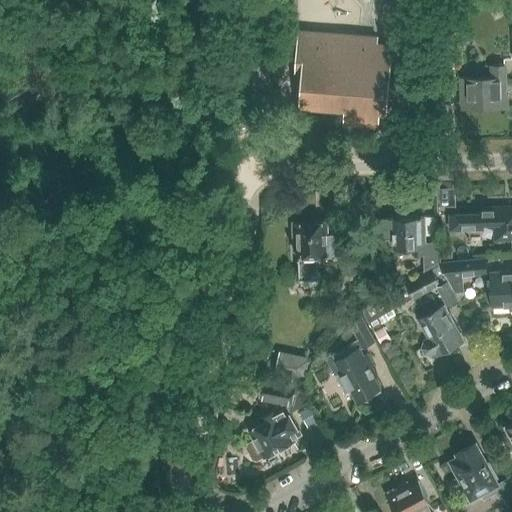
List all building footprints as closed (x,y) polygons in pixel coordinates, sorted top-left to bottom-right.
[(343,110),(342,125),(378,127),(379,113),(400,114),(402,85),(388,84),(391,43),(377,42),(378,34),(299,29),(296,75),(303,75),(300,106),(343,110)] [(454,66),(454,30),(441,30),(441,66),(454,66)] [(490,78),(462,78),(462,109),(472,108),(475,111),(486,111),(488,108),(507,108),(506,65),(489,66),(490,78)] [(493,224),(494,240),(511,239),(511,206),(482,207),(482,213),(450,214),(450,230),(482,229),(482,225),(493,224)] [(424,252),(424,275),(433,270),(442,284),(448,281),(438,263),(440,262),(440,259),(440,249),(440,243),(424,243),(423,217),(377,219),(378,237),(392,237),(393,251),(424,252)] [(317,256),(345,255),(344,234),(326,234),(326,222),(293,223),(294,251),(298,253),(299,280),(317,279),(317,256)] [(452,249),(440,249),(440,259),(452,259),(452,249)] [(486,257),(440,262),(438,263),(448,281),(455,293),(464,291),(462,278),(488,275),(486,257)] [(378,316),(412,297),(414,300),(436,287),(447,308),(460,301),(455,293),(448,281),(442,284),(433,270),(424,275),(405,284),(364,309),(369,318),(367,318),(372,328),(382,323),(378,316)] [(510,304),(511,311),(511,310),(511,272),(491,273),(492,305),(510,304)] [(462,341),(443,305),(417,319),(428,339),(423,341),(421,348),(424,354),(431,356),(438,353),(439,354),(462,341)] [(345,393),(350,389),(357,401),(380,388),(370,368),(374,366),(368,354),(365,356),(361,349),(375,341),(361,316),(347,324),(356,340),(331,356),(339,370),(340,373),(335,376),(345,393)] [(381,345),(390,340),(383,327),(374,332),(381,345)] [(275,371),(304,377),(309,356),(279,351),(275,371)] [(260,397),(274,400),(273,406),(274,409),(257,418),(260,423),(250,429),(255,438),(247,442),(246,447),(252,458),(257,460),(265,456),(266,457),(294,442),(293,439),(303,434),(290,413),(307,403),(298,386),(263,379),(260,397)] [(308,424),(316,420),(309,406),(301,411),(308,424)] [(511,435),(511,433),(503,437),(510,449),(511,448),(511,435)] [(472,502),(482,496),(484,499),(495,494),(496,496),(501,496),(509,511),(511,511),(511,488),(506,478),(497,483),(475,444),(457,454),(458,457),(450,462),(472,502)] [(390,491),(385,494),(392,507),(394,511),(433,511),(435,511),(419,481),(405,489),(402,484),(390,491)]
